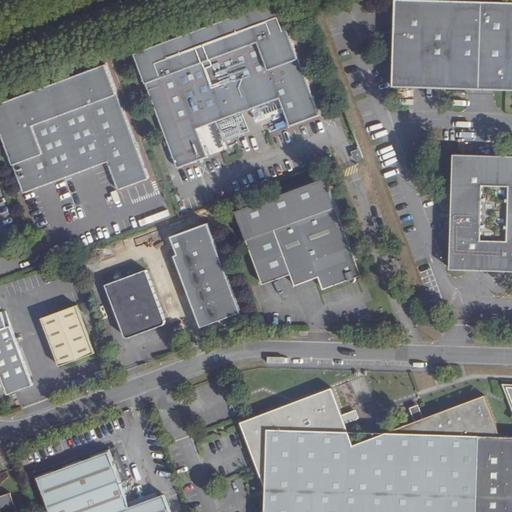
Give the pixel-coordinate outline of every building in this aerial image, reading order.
[(511,2),(432,0),(395,0),(393,84),(511,87),(511,2)] [(166,130),(181,167),(208,156),(198,129),(282,97),(292,124),(320,114),(278,1),(211,26),(138,54),(155,100),(166,130)] [(121,191),(150,180),(107,67),(0,107),(0,124),(7,144),(26,195),(111,164),(121,191)] [(511,155),(452,153),(449,268),(511,269),(511,155)] [(324,289),(362,275),(337,207),(327,178),(237,210),(263,284),(292,273),(296,285),(320,276),(324,289)] [(242,312),(209,224),(174,237),(180,254),(176,256),(202,327),(242,312)] [(148,271),(107,286),(127,337),(129,339),(131,339),(166,326),(167,325),(168,323),(167,321),(148,271)] [(95,356),(78,309),(44,322),(61,368),(95,356)] [(6,328),(4,322),(1,314),(0,314),(0,394),(1,397),(31,386),(27,375),(10,327),(6,328)] [(511,405),(511,382),(503,382),(511,405)] [(511,511),(511,436),(502,436),(489,397),(391,433),(382,432),(357,443),(350,424),(346,415),(336,388),(245,423),(269,487),(268,511),(511,511)] [(346,415),(350,424),(361,420),(357,411),(346,415)] [(170,511),(165,496),(131,509),(110,453),(41,478),(53,511),(170,511)] [(0,511),(17,511),(10,491),(0,494),(0,511)]
